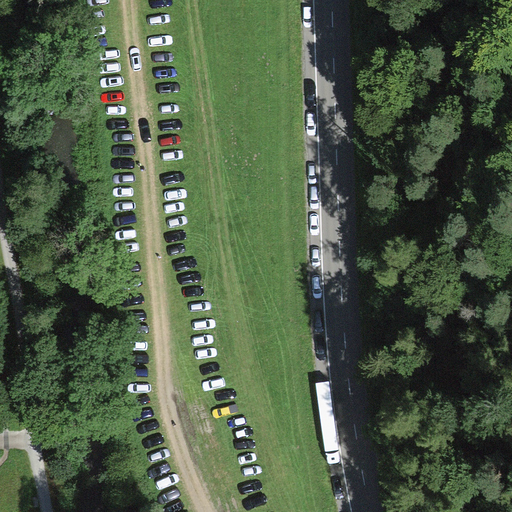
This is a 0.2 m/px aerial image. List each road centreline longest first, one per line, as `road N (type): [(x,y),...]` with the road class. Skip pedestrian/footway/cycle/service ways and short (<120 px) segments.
road 1 (secondary): [(370,511),(345,341),(331,0)]
road 2 (track): [(42,511),(0,241)]
